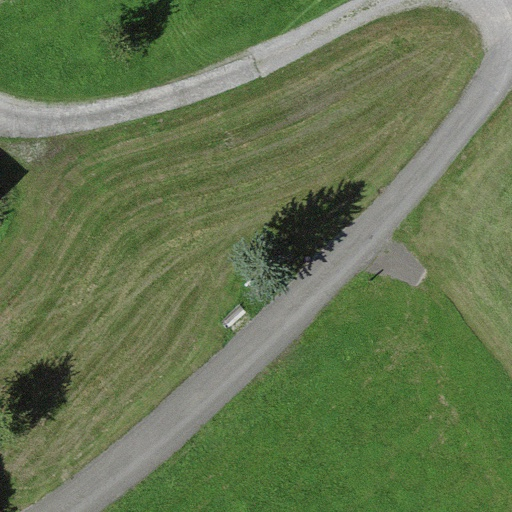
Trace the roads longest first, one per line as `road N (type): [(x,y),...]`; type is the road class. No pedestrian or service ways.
road 1 (track): [(511,47),(345,263),(151,443),(53,511)]
road 2 (track): [(408,0),(229,73),(85,113),(0,108)]
